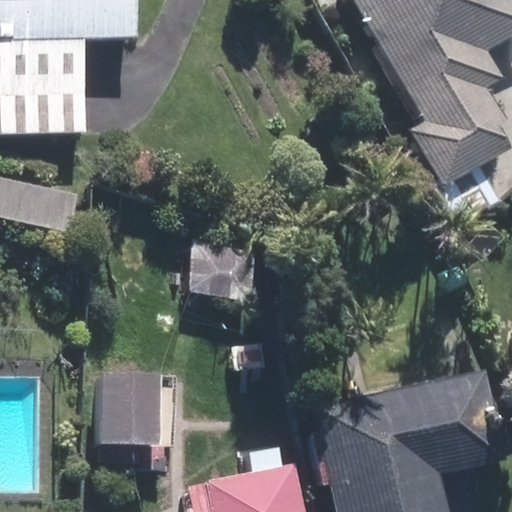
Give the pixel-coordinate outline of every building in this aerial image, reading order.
[(0,0),(0,134),(83,132),(81,41),(134,40),(133,0),(0,0)] [(482,88),(498,79),(482,51),(511,34),(511,0),(347,0),(420,124),(404,133),(437,190),(505,151),(491,126),(501,120),(482,88)] [(0,180),(0,214),(70,228),(76,195),(0,180)] [(253,248),(187,238),(179,294),(245,304),(253,248)] [(503,461),(483,370),(307,409),(329,511),(443,511),(436,476),(503,461)] [(157,375),(98,374),(97,446),(156,447),(157,375)] [(297,511),(288,466),(203,484),(208,511),(297,511)]
